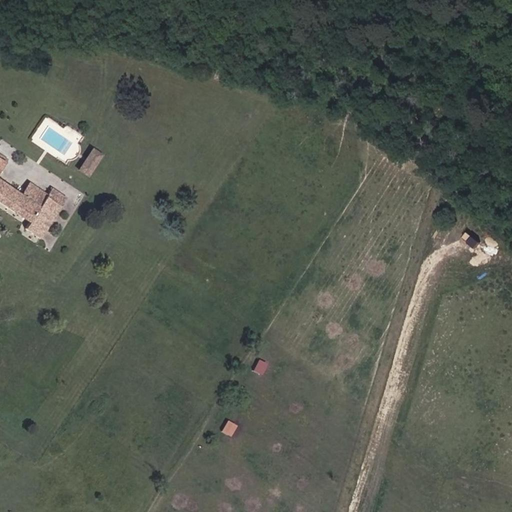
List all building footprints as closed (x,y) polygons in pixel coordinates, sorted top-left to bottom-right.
[(228,84),(232,75),(219,70),(216,79),(228,84)] [(91,146),(77,169),(89,176),(103,154),(91,146)] [(38,208),(19,195),(0,181),(0,168),(3,163),(0,161),(0,204),(29,223),(24,229),(40,239),(65,198),(51,189),(47,195),(38,208)] [(38,208),(47,195),(28,183),(19,195),(38,208)] [(230,435),(236,424),(227,419),(221,430),(230,435)]
